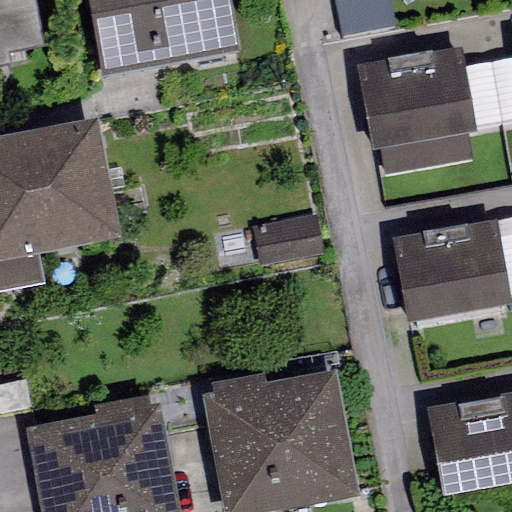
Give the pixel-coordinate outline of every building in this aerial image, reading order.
[(0,0),(0,72),(11,71),(9,60),(42,54),(32,0),(0,0)] [(85,0),(100,85),(238,61),(227,0),(85,0)] [(460,53),(357,71),(372,157),(379,156),(383,177),(471,162),(467,141),(475,140),(460,53)] [(97,125),(0,143),(0,268),(120,246),(97,125)] [(494,226),(391,245),(406,330),(510,312),(494,226)] [(212,400),(203,402),(222,511),(301,511),(357,502),(335,377),(265,389),(264,380),(210,389),(212,400)] [(511,401),(427,418),(443,505),(511,492),(511,401)] [(148,402),(93,412),(96,423),(26,435),(39,511),(175,511),(157,412),(150,413),(148,402)]
